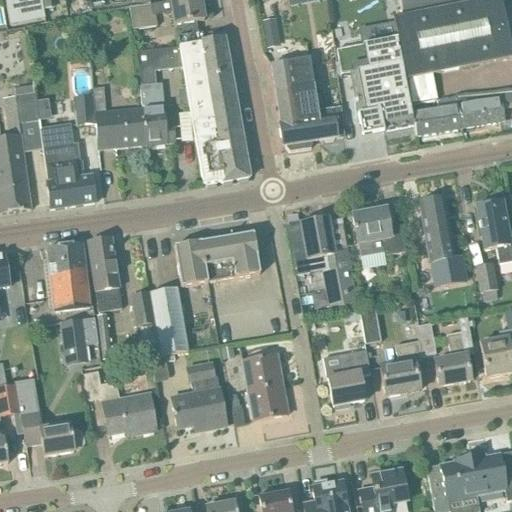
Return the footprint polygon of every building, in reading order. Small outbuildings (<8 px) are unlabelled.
[(136,8),(128,9),(132,32),(157,28),(155,16),(173,13),(178,39),(198,35),(195,22),(205,21),(200,0),(177,0),(171,1),(171,2),(150,6),(136,8)] [(499,0),(487,0),(394,19),(398,40),(406,79),(432,74),(511,58),(499,0)] [(398,0),(402,15),(462,3),(461,0),(398,0)] [(266,50),(279,48),(275,20),(262,22),(266,50)] [(198,35),(178,39),(179,47),(183,70),(184,70),(186,85),(189,101),(192,116),(193,124),(196,143),(204,187),(221,184),(249,178),(246,160),(225,41),(224,40),(203,44),(201,34),(198,35)] [(362,47),(336,52),(341,76),(350,74),(358,116),(357,116),(361,138),(383,134),(383,132),(413,127),(410,114),(396,40),(362,47)] [(179,47),(135,53),(136,55),(139,88),(141,111),(145,146),(167,144),(174,144),(173,125),(165,126),(164,109),(161,86),(156,86),(154,73),(160,72),(183,70),(179,47)] [(313,84),(309,60),(272,66),(281,123),(279,123),(283,147),(285,147),(289,152),(311,149),(312,143),(339,138),(336,120),(342,119),(340,108),(318,112),(313,84)] [(42,152),(39,132),(33,83),(22,85),(23,92),(14,93),(14,90),(0,92),(0,94),(4,126),(0,126),(0,214),(30,210),(23,154),(42,152)] [(102,89),(92,90),(92,98),(93,98),(95,116),(95,123),(96,123),(98,145),(98,151),(114,149),(145,146),(141,111),(105,115),(102,89)] [(437,109),(410,114),(413,127),(415,137),(462,129),(458,106),(456,97),(436,101),(437,109)] [(92,98),(73,100),(75,125),(95,123),(95,116),(93,98),(92,98)] [(458,106),(462,129),(505,122),(501,99),(458,106)] [(79,179),(79,174),(75,147),(71,147),(69,128),(39,132),(42,152),(43,152),(51,209),(94,203),(91,178),(79,179)] [(461,257),(454,258),(444,200),(420,204),(435,290),(466,284),(461,257)] [(496,250),(497,251),(499,266),(511,264),(508,249),(511,249),(502,203),(476,208),(485,252),(496,250)] [(372,243),(380,242),(383,257),(405,253),(400,228),(388,230),(385,210),(351,216),(357,246),(358,246),(359,251),(363,254),(371,253),(373,248),(372,243)] [(290,228),(285,228),(294,277),(322,272),(329,309),(358,304),(344,225),(330,227),(329,220),(324,221),(323,218),(289,224),(290,228)] [(236,238),(235,233),(220,236),(221,241),(215,242),(221,282),(261,276),(255,235),(236,238)] [(111,241),(89,244),(100,315),(122,311),(111,241)] [(221,282),(215,242),(175,248),(181,289),(221,282)] [(82,245),(48,249),(57,312),(91,307),(82,245)] [(0,290),(9,289),(3,257),(0,257),(0,290)] [(492,266),(474,269),(479,295),(481,295),(483,304),(497,301),(495,293),(497,293),(492,266)] [(156,326),(162,357),(189,352),(178,289),(151,294),(156,326)] [(149,295),(130,298),(135,328),(154,324),(149,295)] [(363,309),(378,307),(376,298),(362,300),(363,309)] [(378,307),(363,309),(363,310),(358,311),(359,312),(361,324),(364,346),(380,343),(374,308),(378,307)] [(511,307),(502,309),(507,333),(511,332),(511,307)] [(361,324),(359,312),(345,314),(347,326),(361,324)] [(106,317),(96,318),(102,362),(111,361),(106,317)] [(475,317),(465,318),(467,331),(476,330),(475,317)] [(88,365),(85,347),(97,345),(93,319),(58,324),(64,368),(88,365)] [(144,360),(162,357),(156,326),(139,329),(144,360)] [(429,326),(415,329),(421,359),(435,356),(429,326)] [(450,360),(434,363),(439,388),(470,383),(466,357),(464,357),(460,335),(446,337),(450,360)] [(487,380),(511,375),(511,365),(507,339),(480,345),(487,380)] [(398,365),(381,368),(386,398),(420,392),(415,362),(414,362),(410,344),(395,347),(398,365)] [(350,410),(349,405),(364,403),(360,378),(369,376),(365,353),(339,357),(343,377),(327,380),(332,408),(334,408),(335,412),(350,410)] [(243,363),(248,393),(281,387),(276,357),(243,363)] [(217,391),(215,379),(212,365),(188,370),(191,384),(193,395),(187,396),(188,399),(173,402),(178,430),(191,428),(192,434),(227,428),(220,390),(217,391)] [(100,386),(98,374),(82,377),(87,403),(101,400),(101,404),(103,403),(109,437),(123,434),(124,438),(157,432),(150,395),(118,401),(115,384),(100,386)] [(15,387),(0,389),(0,419),(20,416),(15,387)] [(281,387),(248,393),(253,423),(287,417),(281,387)] [(238,407),(236,398),(229,399),(231,408),(238,407)] [(41,430),(38,415),(20,418),(25,450),(43,447),(44,458),(74,453),(79,452),(84,446),(82,436),(77,432),(71,433),(69,426),(41,430)] [(469,459),(476,495),(504,490),(506,502),(511,501),(511,463),(501,465),(500,456),(485,459),(485,456),(469,459)] [(479,511),(476,495),(469,459),(455,462),(455,465),(439,468),(441,477),(428,479),(433,511),(479,511)] [(401,472),(370,478),(373,490),(359,492),(362,511),(392,511),(391,506),(406,503),(401,472)] [(328,487),(327,482),(315,484),(315,485),(316,489),(315,489),(313,489),(315,503),(303,505),(304,507),(304,511),(348,511),(348,508),(343,484),(342,484),(328,487)] [(274,497),(272,492),(261,494),(262,499),(259,499),(261,511),(290,511),(287,494),(274,497)] [(236,511),(235,503),(207,508),(207,511),(236,511)]
